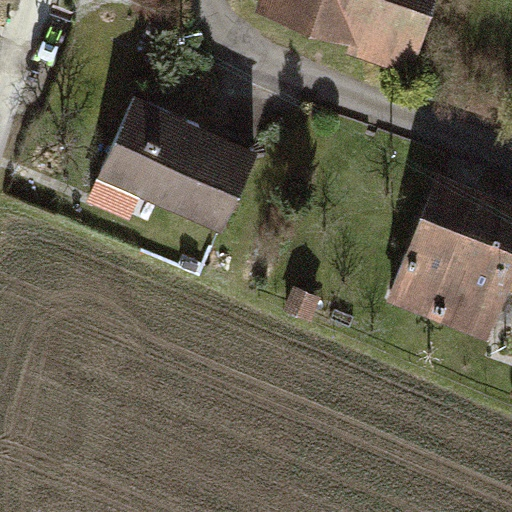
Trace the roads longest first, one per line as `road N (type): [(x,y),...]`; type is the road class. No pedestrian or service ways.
road 1 (unclassified): [(220,0),(232,35),(277,71),(511,154)]
road 2 (unclassified): [(50,0),(0,150)]
